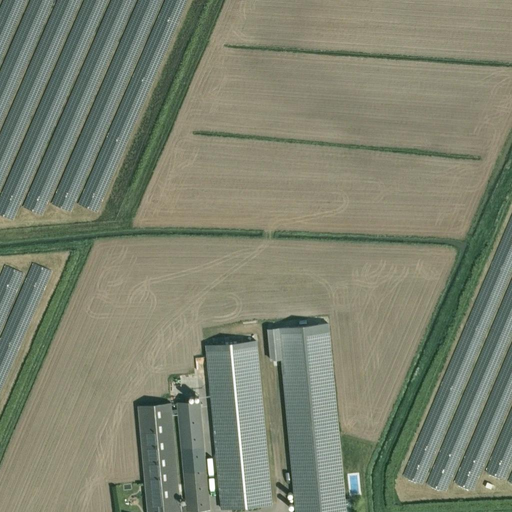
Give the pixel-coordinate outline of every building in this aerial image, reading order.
[(345,511),(328,324),(268,329),(270,359),(283,358),(297,511),(345,511)] [(256,341),(207,345),(222,508),(271,503),(256,341)] [(178,398),(187,395),(185,389),(176,392),(178,398)] [(181,511),(185,511),(210,509),(204,445),(200,400),(177,402),(181,448),(186,505),(181,506),(181,511)] [(138,405),(139,422),(139,426),(140,431),(147,511),(181,511),(181,506),(172,402),(151,404),(148,404),(146,405),(138,405)]
